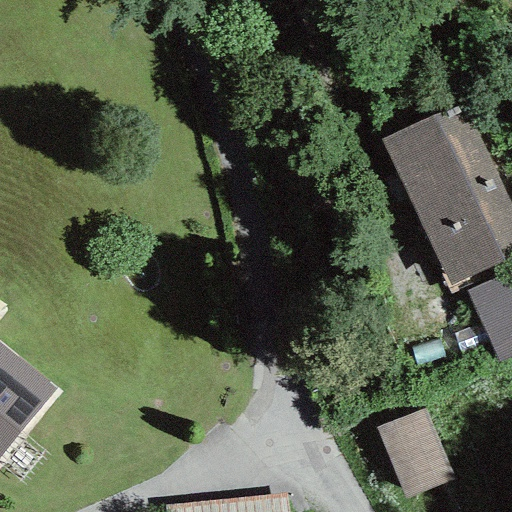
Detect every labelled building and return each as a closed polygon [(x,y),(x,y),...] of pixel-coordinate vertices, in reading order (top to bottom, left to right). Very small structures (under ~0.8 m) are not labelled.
[(511,207),(463,102),(381,140),(446,280),(511,249),(511,207)] [(511,268),(468,287),(497,356),(511,349),(511,268)] [(0,451),(37,403),(0,374),(0,451)] [(424,411),(378,428),(402,495),(449,478),(424,411)] [(285,511),(285,501),(168,511),(167,511),(285,511)]
